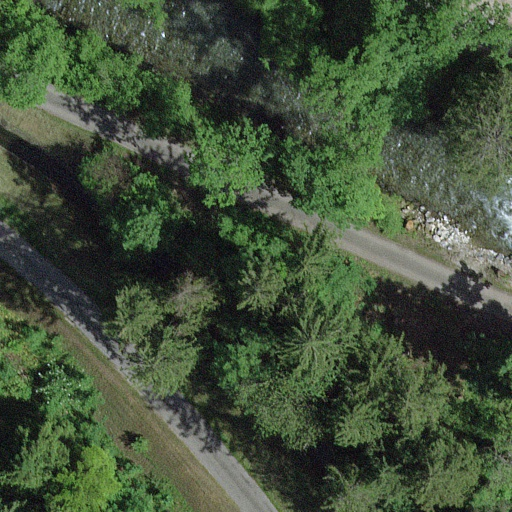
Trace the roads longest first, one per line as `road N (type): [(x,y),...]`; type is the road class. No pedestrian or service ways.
road 1 (track): [(511,304),(344,236),(0,75)]
road 2 (track): [(260,511),(142,370),(0,237)]
